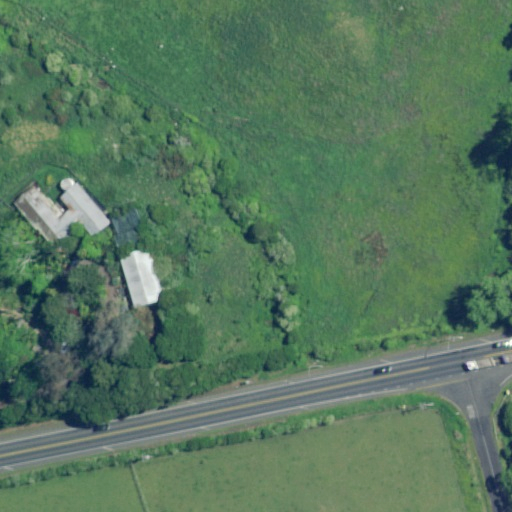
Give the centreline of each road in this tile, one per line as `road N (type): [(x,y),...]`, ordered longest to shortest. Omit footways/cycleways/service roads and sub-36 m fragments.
road 1 (trunk): [(0,454),(461,360)]
road 2 (unclassified): [(501,511),(461,360)]
